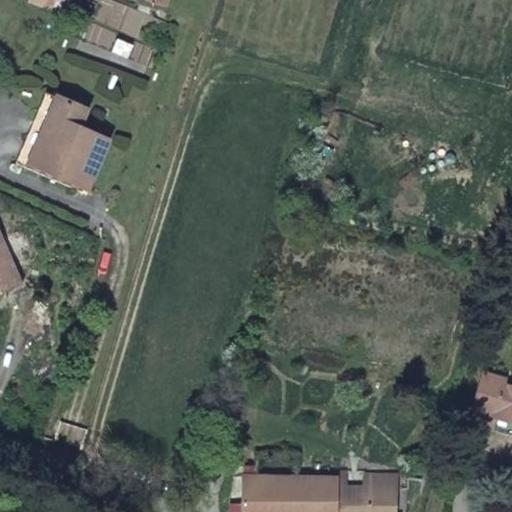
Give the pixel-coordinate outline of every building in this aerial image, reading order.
[(50,0),(46,11),(64,19),(70,7),(56,0),(50,0)] [(31,164),(57,94),(47,89),(18,165),(88,195),(90,189),(31,164)] [(89,108),(57,94),(31,164),(90,189),(108,140),(82,129),(89,108)] [(0,291),(23,281),(0,227),(0,291)] [(482,366),(479,378),(502,383),(504,373),(482,366)] [(490,421),(511,427),(511,386),(502,383),(479,378),(471,408),(492,414),(490,421)] [(492,414),(471,408),(467,423),(488,429),(490,421),(492,414)] [(395,511),(396,473),(363,472),(363,483),(348,483),(348,472),(298,472),(298,449),(254,451),(255,475),(244,475),(243,506),(234,506),(233,511),(395,511)]
